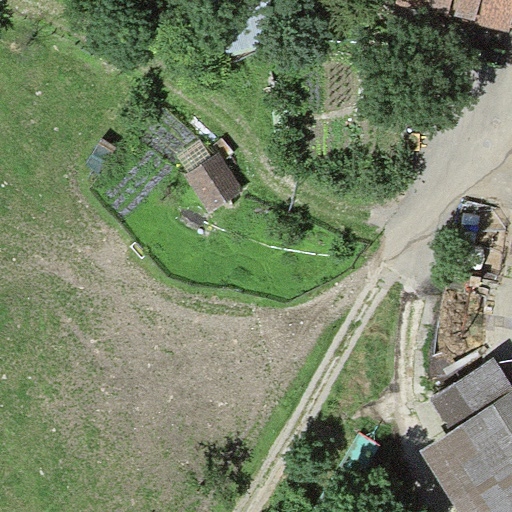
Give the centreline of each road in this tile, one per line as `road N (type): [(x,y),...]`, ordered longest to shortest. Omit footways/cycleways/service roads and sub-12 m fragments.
road 1 (track): [(467,80),(442,162),(245,511)]
road 2 (track): [(409,225),(298,192),(268,174),(223,120),(165,72),(33,0)]
